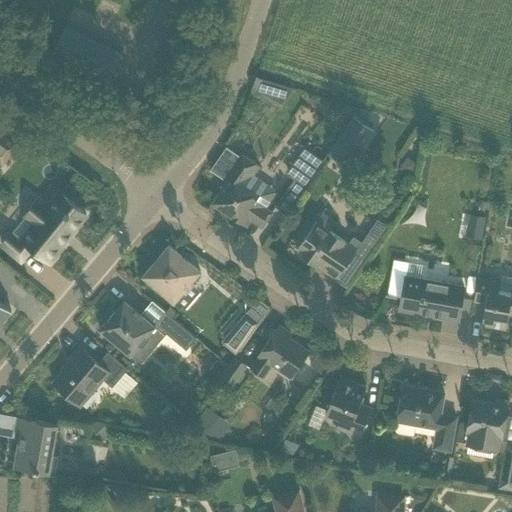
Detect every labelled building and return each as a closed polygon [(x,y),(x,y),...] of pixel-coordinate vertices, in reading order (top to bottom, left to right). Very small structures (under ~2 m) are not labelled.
[(107,83),(123,52),(66,25),(50,56),(107,83)] [(254,90),(284,101),(290,86),(260,75),(254,90)] [(354,115),(328,154),(348,167),(374,129),(354,115)] [(226,146),(210,170),(217,175),(211,183),(221,190),(212,203),(246,227),(251,220),(261,228),(272,212),(266,208),(278,192),(255,175),(260,167),(239,152),(238,154),(226,146)] [(286,214),(324,160),(305,147),(286,174),(295,180),(276,207),(286,214)] [(61,245),(86,215),(60,194),(47,209),(37,202),(25,216),(35,224),(20,241),(11,234),(2,245),(20,260),(31,248),(49,263),(63,247),(61,245)] [(464,213),(463,234),(484,235),(486,214),(464,213)] [(377,219),(362,241),(372,249),(388,226),(377,219)] [(306,224),(295,241),(300,244),(296,249),(301,253),(300,255),(316,265),(317,263),(324,268),(322,270),(336,280),(347,263),(357,249),(344,241),(345,240),(331,230),(316,221),(312,226),(308,223),(306,224)] [(173,303),(200,272),(169,245),(142,276),(173,303)] [(464,286),(425,279),(427,266),(394,260),(388,296),(401,298),(399,309),(458,319),(464,286)] [(508,313),(511,313),(511,290),(499,288),(500,282),(477,278),(474,301),(485,303),(482,324),(505,328),(508,313)] [(124,301),(99,330),(130,355),(154,326),(124,301)] [(0,324),(11,311),(0,302),(0,324)] [(166,312),(155,324),(186,350),(196,338),(166,312)] [(236,354),(258,323),(246,312),(222,341),(236,354)] [(292,334),(279,325),(258,354),(260,355),(251,369),(260,375),(269,362),(291,377),(309,351),(289,337),(292,334)] [(53,382),(68,395),(78,404),(101,377),(112,387),(128,369),(123,365),(107,352),(98,363),(79,347),(69,359),(73,362),(55,383),(53,381),(53,382)] [(231,388),(247,365),(235,356),(219,379),(231,388)] [(360,436),(364,427),(371,409),(359,404),(366,387),(340,377),(332,396),(326,412),(340,417),(336,426),(360,436)] [(428,395),(428,390),(402,385),(399,405),(396,420),(437,428),(433,448),(450,451),(453,437),(456,417),(440,414),(443,397),(428,395)] [(471,399),(468,419),(467,424),(460,422),(457,441),(466,443),(465,445),(498,451),(500,439),(502,439),(504,426),(508,406),(471,399)] [(206,408),(195,423),(219,440),(227,429),(212,418),(215,414),(206,408)] [(48,475),(55,477),(58,458),(52,457),(58,424),(16,417),(14,431),(20,432),(14,467),(35,471),(35,473),(45,475),(46,473),(48,473),(48,475)] [(498,488),(511,490),(511,440),(506,440),(498,488)] [(213,453),(217,469),(241,464),(237,448),(213,453)] [(303,511),(298,491),(274,497),(277,511),(303,511)] [(402,511),(403,497),(378,496),(376,511),(402,511)]
